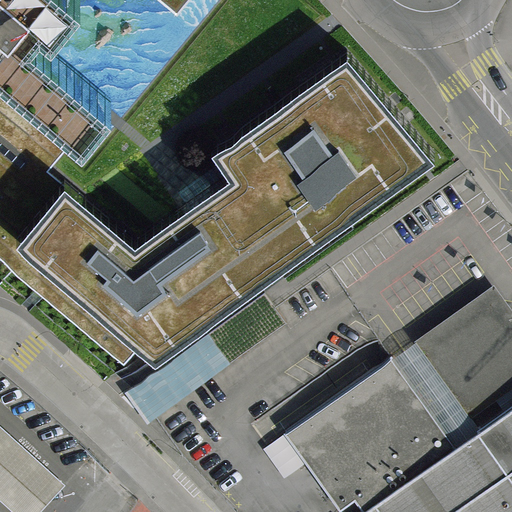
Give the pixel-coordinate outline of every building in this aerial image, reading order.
[(0,0),(0,5),(32,32),(41,22),(14,0),(0,0)] [(14,0),(41,22),(52,31),(78,0),(14,0)] [(161,0),(178,13),(189,0),(161,0)] [(0,66),(83,135),(112,99),(32,32),(0,5),(0,66)] [(63,181),(17,236),(141,339),(157,351),(436,153),(350,50),(213,145),(230,171),(136,237),(66,178),(63,181)] [(0,255),(125,359),(141,339),(17,236),(63,181),(49,170),(68,146),(0,89),(0,255)] [(457,444),(511,404),(511,306),(494,281),(393,354),(457,444)] [(276,306),(265,292),(127,390),(150,421),(287,323),(276,306)] [(511,511),(511,404),(457,444),(393,354),(287,430),(307,458),(345,511),(511,511)] [(0,421),(0,496),(17,511),(42,511),(67,484),(0,421)]
